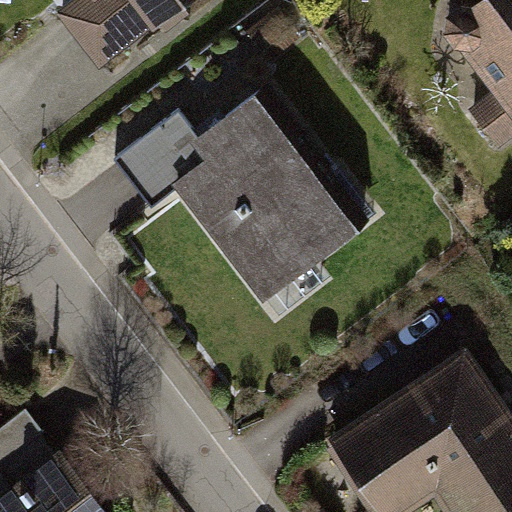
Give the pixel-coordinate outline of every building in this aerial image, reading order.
[(224,0),(64,0),(141,93),(237,15),(224,0)] [(511,13),(462,45),(511,125),(511,13)] [(280,116),(181,188),(283,328),(382,256),(280,116)] [(511,511),(511,439),(473,379),(351,458),(385,511),(444,511),(452,507),(454,511),(511,511)] [(116,511),(91,479),(59,439),(0,485),(0,511),(116,511)]
